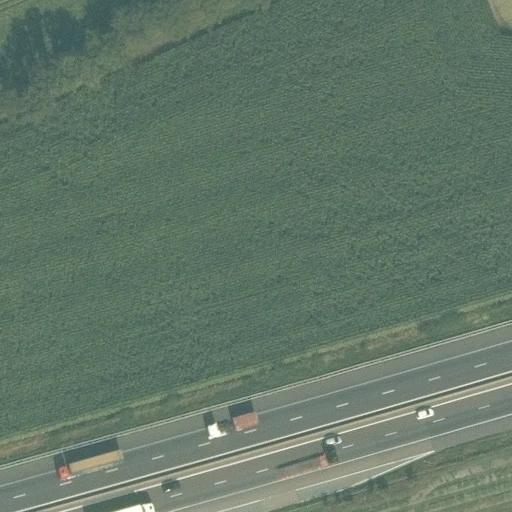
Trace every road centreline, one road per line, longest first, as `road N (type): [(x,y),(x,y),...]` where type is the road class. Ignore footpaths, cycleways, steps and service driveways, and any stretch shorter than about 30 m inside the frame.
road 1 (motorway): [(511,357),(0,501)]
road 2 (motorway): [(123,511),(511,401)]
